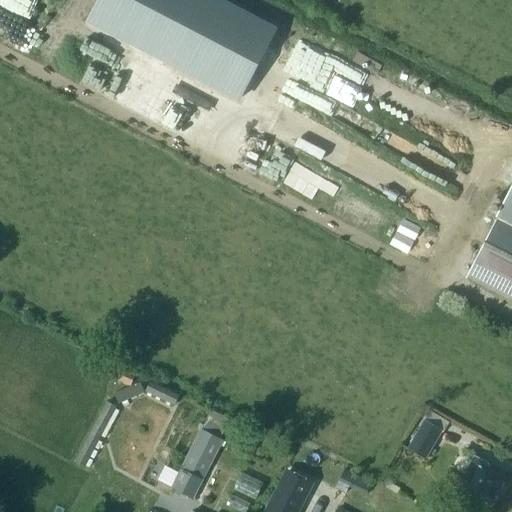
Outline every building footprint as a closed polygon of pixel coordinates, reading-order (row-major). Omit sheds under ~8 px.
[(100,0),(91,18),(243,96),(279,26),(227,0),(100,0)] [(466,277),(511,301),(511,187),(503,206),(466,277)] [(109,397),(80,460),(94,466),(123,403),(109,397)] [(426,458),(442,430),(425,420),(408,448),(426,458)] [(209,467),(223,438),(200,427),(181,468),(172,486),(194,497),(209,467)] [(488,462),(474,456),(456,492),(489,508),(504,478),(485,468),(488,462)] [(348,486),(365,495),(372,483),(344,468),(335,486),(345,492),(348,486)] [(244,472),(238,488),(259,495),(265,479),(244,472)] [(391,477),(384,479),(386,486),(393,484),(391,477)] [(297,511),(299,509),(273,495),(264,511),(297,511)]
